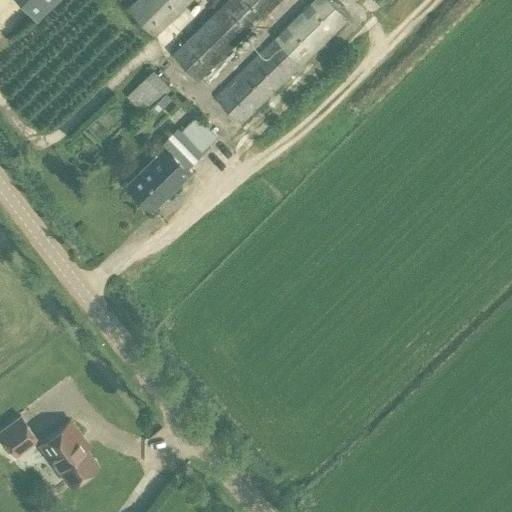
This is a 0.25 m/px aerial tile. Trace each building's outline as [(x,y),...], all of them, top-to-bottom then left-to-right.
[(23,0),(36,13),(48,0),(23,0)] [(186,0),(134,0),(128,7),(153,32),(186,0)] [(279,0),(226,0),(173,53),(199,79),(279,0)] [(311,0),(275,36),(302,63),(350,16),(333,0),(311,0)] [(302,63),(275,36),(215,95),(242,123),(302,63)] [(128,95),(145,112),(171,87),(153,69),(128,95)] [(218,134),(198,114),(180,130),(201,151),(218,134)] [(192,170),(183,161),(168,144),(127,184),(152,209),(192,170)] [(35,438),(18,415),(0,428),(0,438),(13,455),(35,438)] [(68,486),(95,465),(77,440),(80,438),(67,419),(37,442),(68,486)]
